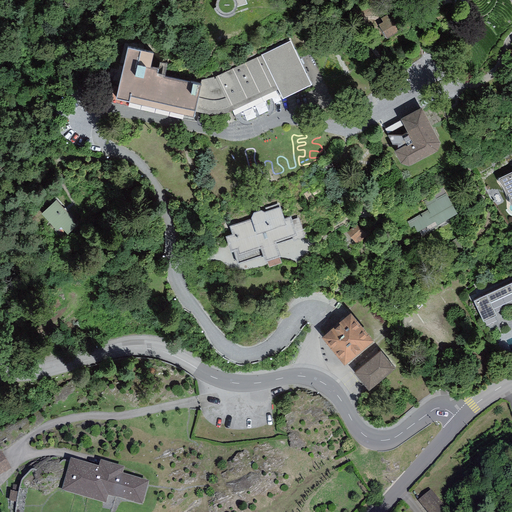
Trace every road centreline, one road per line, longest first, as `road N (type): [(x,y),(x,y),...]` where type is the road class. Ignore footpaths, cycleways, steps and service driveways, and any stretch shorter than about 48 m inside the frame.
road 1 (residential): [(459,420),(434,408),(399,434),(373,440),(314,378),(228,382),(158,349),(0,372)]
road 2 (primary): [(362,511),(511,326)]
road 3 (residential): [(376,511),(459,420)]
